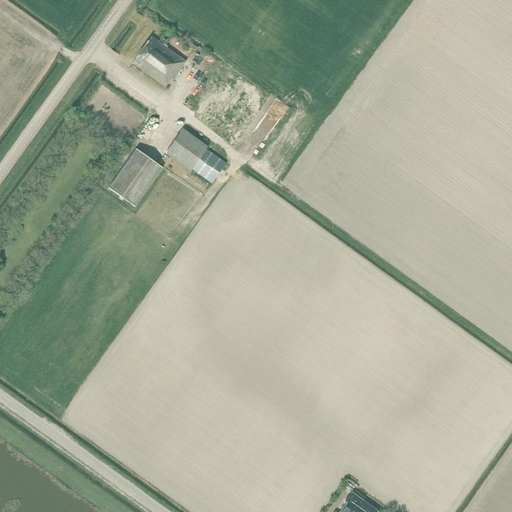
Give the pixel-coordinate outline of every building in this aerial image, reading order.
[(133,64),(140,69),(151,53),(156,56),(163,46),(151,38),(133,64)] [(151,53),(140,69),(165,87),(171,79),(173,80),(186,63),(163,46),(156,56),(151,53)] [(217,69),(203,59),(198,68),(211,78),(217,69)] [(205,92),(192,109),(212,124),(218,115),(228,122),(235,113),(205,92)] [(150,116),(136,137),(146,144),(158,127),(153,123),(155,119),(150,116)] [(183,130),(165,154),(191,172),(192,170),(211,184),(226,164),(206,150),(208,147),(183,130)] [(136,150),(108,189),(135,208),(163,169),(136,150)] [(356,511),(364,502),(351,493),(345,501),(349,504),(342,511),(356,511)] [(364,502),(356,511),(376,511),(377,511),(364,502)]
